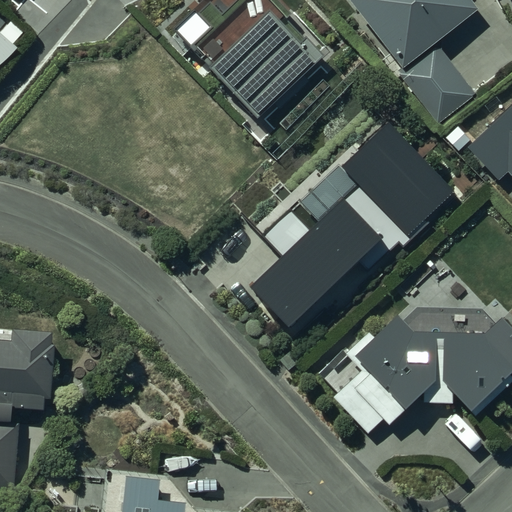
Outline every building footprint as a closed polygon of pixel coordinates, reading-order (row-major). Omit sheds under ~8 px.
[(335,50),(282,0),(204,0),(168,39),(260,127),(335,50)] [(347,0),(344,3),(401,73),(398,76),(437,124),(473,94),(439,52),(440,42),(476,13),(464,0),(347,0)] [(0,67),(4,64),(8,60),(11,56),(14,53),(0,41),(0,67)] [(511,108),(465,153),(496,184),(506,175),(511,181),(511,108)] [(450,195),(383,130),(339,172),(356,191),(308,236),(287,214),(260,240),(281,263),(247,295),(284,335),(357,267),(365,276),(397,244),(404,250),(428,226),(424,222),(450,195)] [(410,337),(396,322),(373,341),(369,336),(350,352),(347,349),(319,377),(336,395),(330,401),(366,436),(380,423),(387,429),(421,397),(421,406),(457,406),(467,417),(469,415),(474,419),(511,385),(508,381),(511,376),(511,340),(496,324),(480,339),(410,337)] [(0,489),(12,491),(17,426),(8,425),(10,401),(47,404),(51,352),(48,352),(49,338),(10,335),(10,341),(0,340),(0,489)] [(123,479),(122,487),(119,487),(117,504),(120,504),(119,511),(181,511),(182,509),(155,506),(156,485),(128,480),(123,479)]
